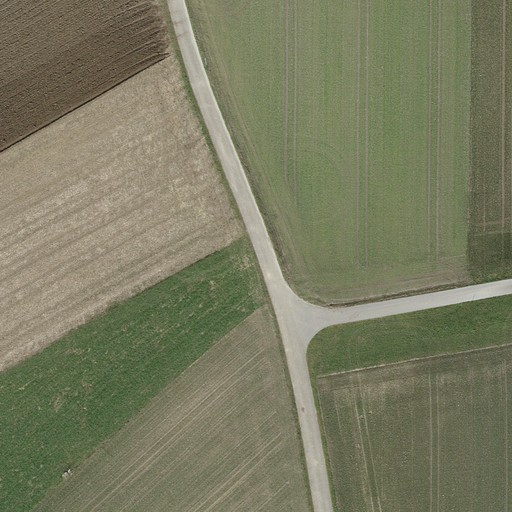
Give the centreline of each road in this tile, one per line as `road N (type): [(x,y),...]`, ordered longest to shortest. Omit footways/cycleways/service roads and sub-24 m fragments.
road 1 (track): [(176,0),(291,322),(317,511)]
road 2 (track): [(511,282),(291,322)]
